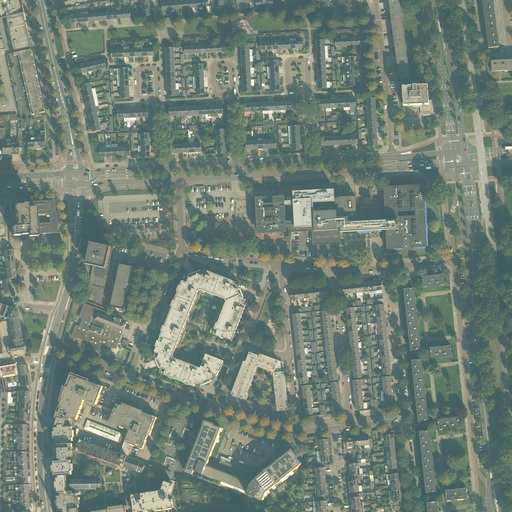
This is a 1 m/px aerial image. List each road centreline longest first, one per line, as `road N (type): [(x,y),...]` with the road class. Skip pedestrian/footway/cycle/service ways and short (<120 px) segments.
road 1 (residential): [(454,261),(477,470),(487,485)]
road 2 (secondary): [(471,299),(490,470)]
road 3 (residential): [(351,426),(333,267)]
road 4 (tertiary): [(391,158),(375,0)]
road 5 (secondary): [(238,176),(392,168)]
road 6 (residential): [(403,420),(387,268)]
road 7 (tertiary): [(43,511),(39,425),(48,359)]
road 8 (secondary): [(465,154),(437,16)]
road 9 (tertiary): [(71,137),(39,0)]
road 10 (secondary): [(437,16),(453,155)]
road 11 (secondary): [(471,299),(476,254),(466,165)]
road 12 (residential): [(130,377),(179,252)]
